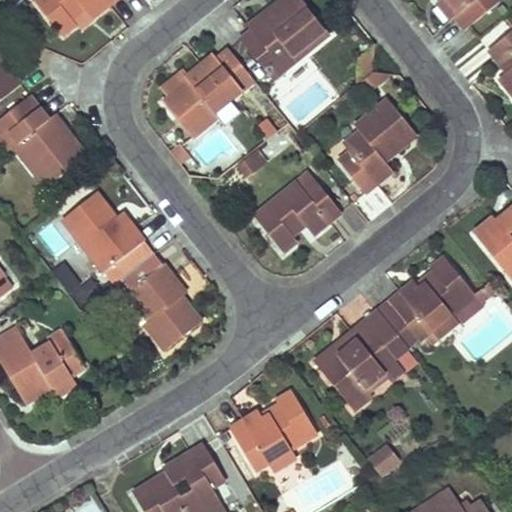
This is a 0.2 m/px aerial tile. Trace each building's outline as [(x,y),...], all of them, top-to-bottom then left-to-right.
[(33,0),(34,0),(62,35),(76,24),(71,18),(84,8),(92,16),(112,0),(33,0)] [(252,31),(241,40),(273,81),(329,35),(301,0),(282,0),(250,27),(252,31)] [(441,0),(438,2),(453,20),(457,17),(466,29),(500,1),(499,0),(441,0)] [(84,8),(71,18),(76,24),(80,29),(94,19),(92,16),(84,8)] [(0,30),(0,99),(20,84),(0,58),(0,42),(6,38),(0,30)] [(511,32),(489,50),(507,72),(499,78),(511,94),(511,32)] [(255,80),(230,49),(219,58),(216,53),(189,74),(187,76),(191,81),(170,98),(164,102),(192,137),(219,116),(215,111),(255,80)] [(186,69),(162,87),(170,98),(191,81),(187,76),(189,74),(186,69)] [(367,94),(381,83),(373,73),(359,84),(367,94)] [(381,83),(390,76),(373,73),(381,83)] [(365,96),(367,94),(359,84),(356,86),(365,96)] [(15,145),(48,186),(85,155),(52,115),(48,118),(31,96),(0,119),(10,132),(18,142),(15,145)] [(306,109),(311,116),(327,103),(322,96),(306,109)] [(351,153),(340,162),(365,195),(393,173),(385,164),(416,138),(388,103),(357,128),(361,133),(346,146),(351,153)] [(306,109),(293,119),(298,126),(311,116),(306,109)] [(0,119),(0,137),(9,149),(15,145),(18,142),(10,132),(0,119)] [(183,145),(172,153),(183,166),(194,157),(183,145)] [(251,156),(260,166),(268,160),(258,149),(251,156)] [(251,156),(239,165),(248,175),(260,166),(251,156)] [(311,173),(298,183),(303,190),(316,180),(311,173)] [(298,183),(255,216),(283,252),(297,241),(293,235),(306,227),(313,235),(340,213),(316,180),(303,190),(298,183)] [(113,265),(137,245),(143,240),(120,212),(116,216),(96,192),(63,219),(105,271),(113,265)] [(493,218),(474,234),(511,280),(511,208),(496,221),(493,218)] [(137,245),(113,265),(122,276),(146,257),(137,245)] [(184,292),(152,252),(146,257),(122,276),(119,279),(128,289),(125,292),(128,294),(116,303),(137,331),(145,325),(165,348),(201,319),(181,295),(184,292)] [(414,283),(388,304),(418,342),(419,343),(430,334),(438,341),(458,324),(451,316),(475,297),(444,259),(429,271),(435,277),(419,290),(414,283)] [(55,271),(70,290),(81,282),(66,263),(55,271)] [(429,271),(414,283),(419,290),(435,277),(429,271)] [(3,277),(0,278),(0,289),(4,294),(11,288),(3,277)] [(94,278),(72,291),(82,308),(104,295),(94,278)] [(475,297),(451,316),(458,324),(460,327),(483,308),(475,297)] [(388,304),(376,314),(406,351),(418,342),(388,304)] [(376,314),(364,323),(393,361),(406,351),(376,314)] [(26,321),(0,335),(0,357),(27,401),(51,386),(58,395),(77,383),(72,374),(83,367),(65,337),(54,345),(52,340),(32,351),(19,330),(28,325),(26,321)] [(332,349),(314,364),(352,411),(370,398),(367,393),(386,379),(381,370),(393,361),(364,323),(350,334),(353,338),(335,352),(332,349)] [(61,330),(50,336),(52,340),(54,345),(65,337),(61,330)] [(393,361),(381,370),(386,379),(389,382),(401,372),(393,361)] [(259,411),(230,429),(255,471),(267,463),(272,471),(296,457),(291,448),(316,434),(291,392),(276,401),(281,407),(263,418),(259,411)] [(276,401),(259,411),(263,418),(281,407),(276,401)] [(200,511),(221,500),(214,487),(224,481),(203,445),(163,469),(166,473),(134,492),(145,511),(200,511)] [(380,445),(364,458),(373,470),(389,457),(380,445)] [(447,487),(406,511),(488,511),(480,499),(464,510),(447,487)] [(228,511),(221,500),(200,511),(228,511)]
